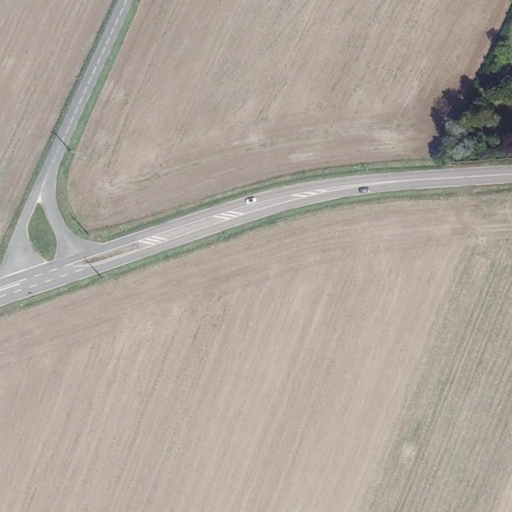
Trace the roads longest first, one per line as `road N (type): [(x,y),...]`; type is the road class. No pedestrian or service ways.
road 1 (secondary): [(57,280),(293,203),(457,177)]
road 2 (secondary): [(457,177),(280,191),(69,259)]
road 3 (tertiary): [(128,0),(43,181)]
